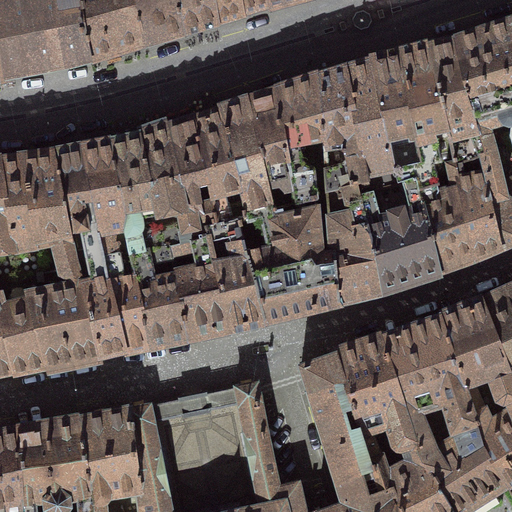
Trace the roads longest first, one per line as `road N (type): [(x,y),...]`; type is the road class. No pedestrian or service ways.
road 1 (residential): [(0,403),(333,325),(511,262)]
road 2 (residential): [(0,115),(101,95),(395,0)]
